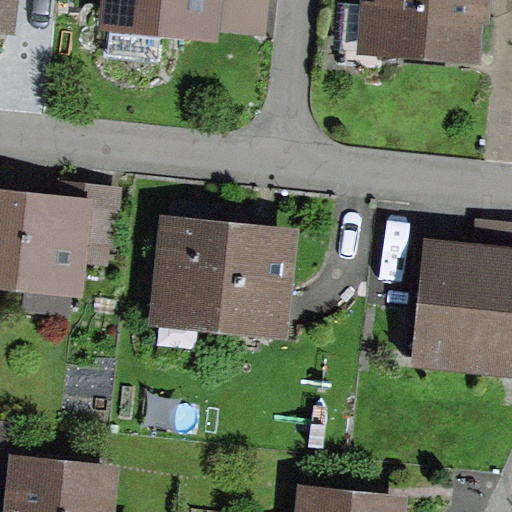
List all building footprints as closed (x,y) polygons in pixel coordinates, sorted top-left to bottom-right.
[(0,0),(0,28),(10,29),(13,0),(0,0)] [(114,0),(113,18),(205,27),(207,0),(114,0)] [(382,0),(379,47),(471,54),(474,0),(382,0)] [(109,50),(159,57),(162,36),(111,30),(109,50)] [(0,275),(73,283),(82,209),(0,197),(0,275)] [(511,223),(478,220),(474,252),(511,255),(511,223)] [(169,228),(160,314),(278,325),(286,239),(169,228)] [(511,367),(511,258),(414,248),(403,356),(511,367)] [(104,511),(109,473),(0,461),(0,502),(0,503),(14,505),(13,511),(104,511)] [(395,511),(397,504),(307,494),(304,511),(395,511)]
